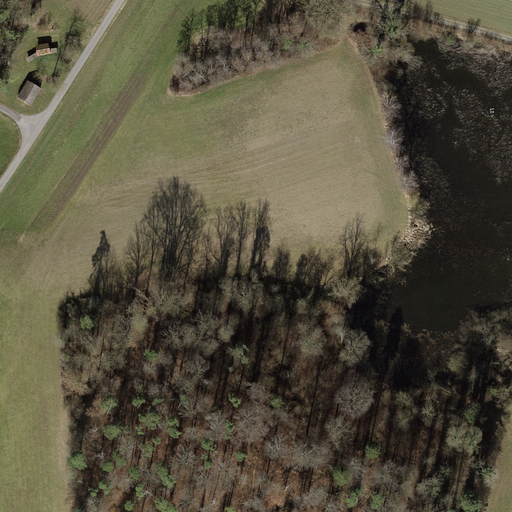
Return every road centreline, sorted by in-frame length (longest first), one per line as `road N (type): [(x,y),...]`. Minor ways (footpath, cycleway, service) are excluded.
road 1 (track): [(0,187),(123,0)]
road 2 (track): [(511,40),(358,0)]
